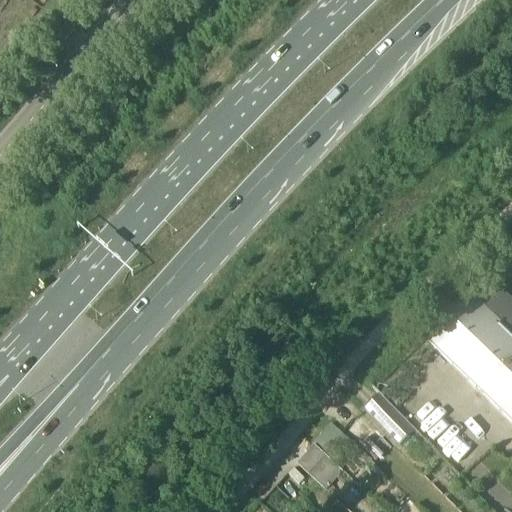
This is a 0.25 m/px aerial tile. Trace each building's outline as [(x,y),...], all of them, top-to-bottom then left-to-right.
[(511,335),(472,297),(428,343),(511,422),(511,335)] [(398,447),(413,432),(378,396),(362,411),(398,447)] [(376,463),(393,446),(362,415),(344,432),(376,463)] [(324,455),(342,435),(331,424),(313,444),(324,455)] [(313,444),(295,464),(323,489),(341,470),(324,455),(313,444)]
